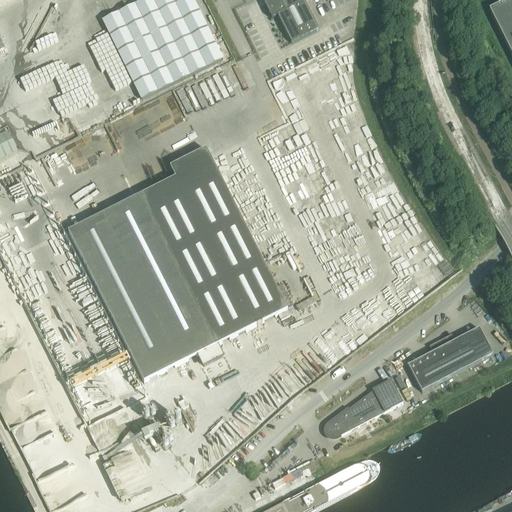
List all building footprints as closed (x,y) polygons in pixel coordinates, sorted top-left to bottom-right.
[(277,17),(291,45),(318,31),(302,0),(290,0),(282,4),(279,0),(275,0),(264,6),(271,20),(277,17)] [(511,0),(510,0),(488,11),(511,58),(511,0)] [(270,77),(348,45),(341,28),(338,29),(336,25),(331,27),(334,34),(320,40),(319,38),(289,50),(290,51),(276,56),(280,66),(268,71),(270,77)] [(0,136),(0,161),(18,152),(8,133),(0,136)] [(176,180),(140,198),(68,234),(144,384),(290,311),(208,150),(171,169),(176,180)] [(19,160),(4,166),(7,176),(23,169),(19,160)] [(410,309),(435,293),(430,285),(420,291),(419,290),(414,293),(414,294),(405,300),(410,309)] [(76,294),(87,324),(95,321),(84,291),(76,294)] [(429,348),(433,355),(408,368),(422,394),(493,357),(479,330),(455,343),(451,337),(429,348)] [(118,403),(130,398),(119,370),(107,374),(118,403)] [(511,382),(320,484),(331,505),(511,409),(511,382)] [(326,430),(326,432),(326,435),(327,436),(328,438),(330,439),(331,440),(332,440),(335,440),(337,440),(339,439),(403,405),(391,382),(372,392),(373,393),(349,411),(347,416),(330,426),(329,426),(328,427),(327,428),(327,429),(326,430)] [(74,401),(85,396),(79,386),(69,392),(74,401)] [(85,401),(77,403),(78,409),(86,408),(85,401)] [(186,422),(187,424),(191,422),(185,409),(177,412),(183,423),(186,422)]
